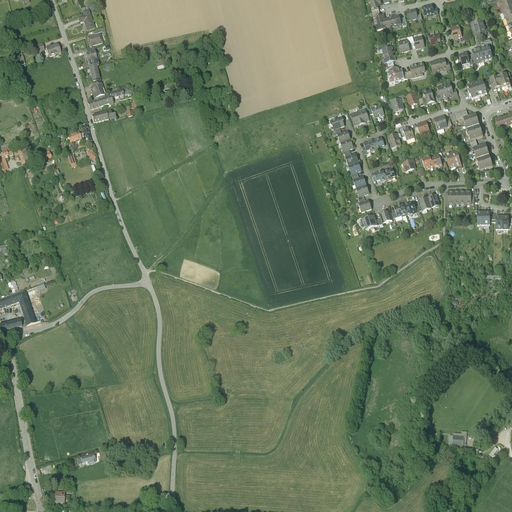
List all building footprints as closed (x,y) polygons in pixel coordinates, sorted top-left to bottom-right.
[(511,2),(500,7),(502,13),(511,9),(511,2)] [(421,6),(424,17),(434,14),(432,4),(421,6)] [(405,11),(407,21),(418,19),(416,8),(405,11)] [(511,9),(502,13),(504,19),(511,16),(511,9)] [(85,24),(89,33),(97,30),(91,12),(84,15),(86,18),(80,21),(81,26),(85,24)] [(399,15),(393,16),(395,27),(402,26),(399,15)] [(383,19),(382,16),(373,18),(376,32),(389,29),(386,18),(383,19)] [(393,16),(386,18),(389,29),(395,27),(393,16)] [(487,35),(483,19),(469,23),(473,38),(487,35)] [(462,37),(460,24),(450,26),(453,39),(462,37)] [(442,43),(439,30),(427,33),(430,45),(442,43)] [(425,48),(422,35),(412,38),(416,50),(425,48)] [(90,41),(92,49),(105,46),(102,37),(90,41)] [(410,51),(408,39),(398,41),(401,53),(410,51)] [(36,45),(39,53),(45,51),(42,43),(36,45)] [(58,43),(45,47),(49,58),(61,54),(58,43)] [(381,50),(384,65),(396,62),(392,47),(381,50)] [(491,47),(482,49),(485,63),(493,61),(491,47)] [(482,49),(473,51),(476,65),(485,63),(482,49)] [(461,66),(470,65),(467,53),(459,55),(461,66)] [(88,56),(90,64),(98,62),(96,54),(91,55),(88,56)] [(429,61),(433,74),(449,70),(446,57),(429,61)] [(90,64),(91,71),(98,70),(100,69),(98,62),(90,64)] [(424,62),(417,64),(420,75),(427,73),(424,62)] [(417,64),(409,66),(411,72),(413,79),(420,77),(420,75),(417,64)] [(386,71),(390,85),(405,82),(403,73),(397,74),(395,69),(386,71)] [(95,84),(101,82),(98,70),(91,71),(95,84)] [(508,74),(499,76),(502,88),(511,85),(508,74)] [(499,76),(489,79),(493,91),(502,88),(499,76)] [(484,81),(475,84),(480,99),(488,96),(484,81)] [(451,83),(444,85),(448,99),(455,97),(451,83)] [(475,84),(467,87),(472,101),(480,99),(475,84)] [(99,101),(105,100),(102,89),(103,89),(102,85),(92,87),(93,93),(92,93),(94,100),(98,98),(99,101)] [(444,85),(437,87),(441,101),(448,99),(444,85)] [(431,89),(422,92),(427,106),(435,104),(431,89)] [(115,94),(110,95),(111,98),(111,101),(128,96),(127,91),(119,93),(115,94)] [(416,94),(405,97),(409,109),(419,106),(416,94)] [(100,108),(112,105),(111,101),(111,98),(105,100),(99,101),(100,108)] [(400,100),(390,103),(393,114),(404,111),(400,100)] [(89,111),(100,108),(99,101),(87,104),(89,111)] [(141,105),(134,107),(136,114),(143,112),(141,105)] [(381,105),(370,109),(374,121),(385,118),(381,105)] [(366,109),(350,115),(354,129),(370,124),(366,109)] [(456,115),(457,121),(469,117),(467,112),(456,115)] [(115,114),(94,120),(95,126),(114,122),(114,124),(117,123),(115,114)] [(345,127),(341,115),(329,119),(333,130),(345,127)] [(464,119),(467,130),(481,126),(477,115),(464,119)] [(506,116),(500,118),(504,129),(509,127),(506,116)] [(445,117),(434,120),(437,131),(448,128),(445,117)] [(500,118),(495,120),(498,130),(504,129),(500,118)] [(426,121),(416,125),(420,137),(431,134),(426,121)] [(87,126),(82,127),(84,133),(85,138),(86,144),(91,143),(87,126)] [(467,130),(471,142),(484,138),(481,126),(467,130)] [(403,132),(406,143),(415,141),(412,130),(403,132)] [(337,135),(340,144),(351,141),(348,131),(337,135)] [(85,138),(84,133),(79,135),(79,134),(67,138),(70,144),(81,140),(81,139),(85,138)] [(387,138),(391,150),(401,147),(398,135),(387,138)] [(383,137),(373,140),(376,151),(386,148),(383,137)] [(373,140),(363,143),(367,155),(376,151),(373,140)] [(340,144),(343,154),(354,150),(351,141),(340,144)] [(473,149),(476,160),(490,156),(487,145),(473,149)] [(23,168),(29,166),(23,150),(17,152),(23,168)] [(449,171),(462,167),(457,151),(444,156),(449,171)] [(95,159),(93,152),(87,154),(90,161),(95,159)] [(344,158),(347,167),(359,163),(356,154),(344,158)] [(438,155),(430,158),(433,168),(434,170),(443,168),(438,155)] [(430,158),(429,156),(421,159),(425,171),(433,168),(430,158)] [(476,160),(480,172),(494,168),(490,156),(476,160)] [(77,168),(73,157),(68,158),(72,169),(77,168)] [(414,160),(402,164),(405,174),(417,170),(414,160)] [(347,167),(350,176),(362,172),(359,163),(347,167)] [(392,167),(382,170),(386,182),(396,179),(392,167)] [(382,170),(372,173),(376,185),(386,182),(382,170)] [(353,181),(356,190),(367,187),(365,178),(353,181)] [(356,190),(358,199),(370,196),(367,187),(356,190)] [(437,195),(427,198),(431,209),(440,206),(437,195)] [(427,198),(418,201),(422,212),(431,209),(427,198)] [(357,204),(361,214),(372,210),(368,200),(357,204)] [(413,202),(403,205),(407,217),(416,214),(413,202)] [(403,205),(394,208),(397,219),(407,217),(403,205)] [(379,215),(382,224),(392,221),(389,212),(379,215)] [(361,219),(365,231),(377,227),(373,216),(361,219)] [(0,300),(0,310),(19,303),(28,300),(25,291),(0,300)] [(28,300),(35,324),(41,322),(32,298),(28,300)] [(35,324),(28,300),(19,303),(24,318),(27,327),(35,324)] [(2,321),(0,321),(0,330),(1,333),(27,327),(24,318),(19,319),(20,321),(3,325),(2,321)] [(453,435),(453,437),(464,438),(463,444),(466,444),(467,434),(462,433),(462,435),(453,435)] [(453,437),(449,437),(448,446),(452,447),(452,445),(463,446),(463,444),(464,438),(453,437)] [(498,450),(495,448),(490,455),(493,458),(495,456),(494,455),(498,450)] [(94,454),(81,458),(82,464),(96,461),(94,454)] [(64,494),(60,494),(60,495),(55,495),(55,503),(63,504),(64,494)]
